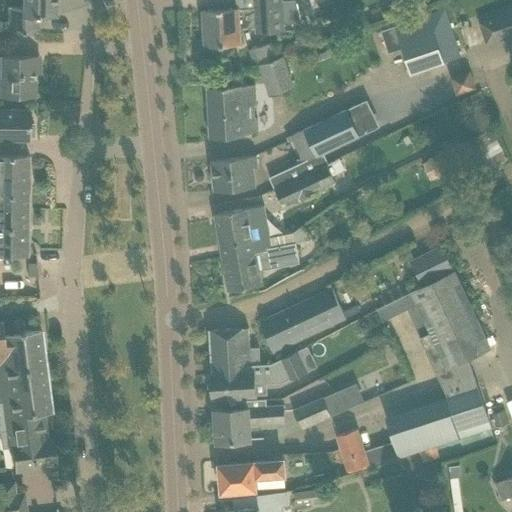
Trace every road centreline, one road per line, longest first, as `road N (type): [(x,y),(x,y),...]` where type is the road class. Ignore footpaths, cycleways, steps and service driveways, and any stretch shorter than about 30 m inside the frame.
road 1 (residential): [(91,511),(70,306),(79,148),(151,147)]
road 2 (tertiary): [(177,511),(151,147)]
road 3 (tertiary): [(151,147),(135,0)]
